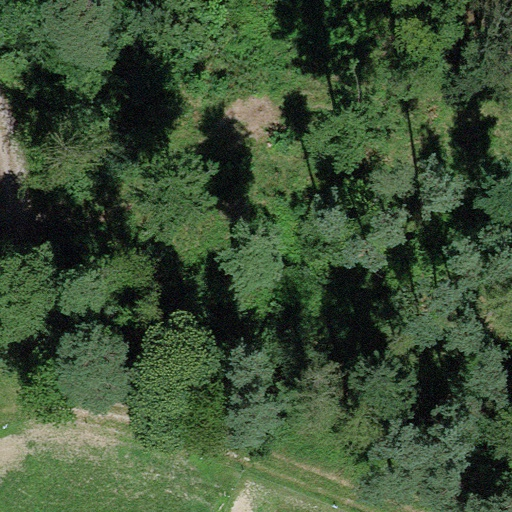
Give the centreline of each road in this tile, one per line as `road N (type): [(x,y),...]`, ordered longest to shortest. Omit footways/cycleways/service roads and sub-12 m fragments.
road 1 (track): [(388,511),(0,386)]
road 2 (track): [(0,122),(9,210),(0,267)]
